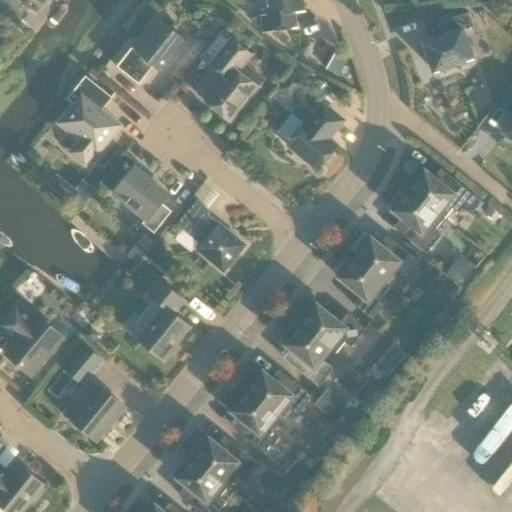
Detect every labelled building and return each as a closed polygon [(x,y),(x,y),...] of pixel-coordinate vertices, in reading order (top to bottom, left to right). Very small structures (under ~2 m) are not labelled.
[(261,16),(264,33),(297,28),(295,13),(305,12),(303,0),(268,0),(270,15),(261,16)] [(510,1),(508,0),(494,0),(491,4),(501,12),(510,1)] [(483,6),(476,9),(479,17),(486,14),(483,6)] [(475,26),(470,13),(447,21),(452,34),(425,43),(435,72),(474,59),(464,30),(475,26)] [(154,66),(163,73),(187,42),(161,21),(160,22),(163,24),(140,53),(137,51),(137,52),(132,48),(117,67),(139,84),(154,66)] [(205,101),(231,122),(259,88),(239,72),(252,56),(232,40),(210,66),(224,77),(205,101)] [(326,69),(338,76),(347,60),(334,54),(326,69)] [(279,89),(289,97),(301,82),(291,74),(279,89)] [(95,152),(98,154),(120,126),(96,106),(106,94),(86,78),(69,99),(75,104),(60,124),(82,141),(72,153),(85,164),(95,152)] [(280,134),(290,142),(287,145),(318,170),(338,147),(329,139),(344,121),(324,105),(310,124),(306,121),(305,124),(294,116),(280,134)] [(168,194),(136,169),(115,195),(146,220),(143,224),(154,234),(172,212),(161,203),(168,194)] [(409,191),(444,219),(453,208),(459,214),(465,206),(473,212),(481,201),(455,180),(448,190),(422,169),(412,181),(415,184),(409,191)] [(84,180),(76,189),(67,200),(78,209),(94,188),(84,180)] [(435,230),(444,219),(409,191),(403,199),(400,196),(390,208),(416,229),(408,238),(427,253),(442,235),(435,230)] [(210,211),(197,200),(177,225),(201,245),(197,250),(224,272),(246,245),(219,224),(213,231),(201,222),(210,211)] [(483,213),(494,222),(500,215),(489,206),(483,213)] [(355,258),(390,286),(399,275),(405,280),(420,262),(401,247),(394,257),(368,236),(358,248),(361,251),(355,258)] [(128,254),(137,261),(147,249),(137,242),(128,254)] [(381,297),(390,286),(355,258),(349,266),(346,263),(336,275),(362,296),(354,305),(373,320),(388,302),(381,297)] [(174,277),(184,285),(192,276),(182,268),(174,277)] [(185,301),(160,281),(149,295),(165,307),(138,340),(164,361),(191,328),(175,314),(185,301)] [(301,325),(330,349),(336,354),(345,343),(351,347),(366,329),(347,314),(340,324),(314,303),(304,315),(307,318),(301,325)] [(37,317),(35,319),(16,304),(0,323),(0,328),(16,342),(7,354),(32,375),(63,339),(37,317)] [(322,360),(330,349),(301,325),(295,332),(292,330),(282,342),(308,363),(301,372),(319,387),(334,369),(322,360)] [(84,335),(93,343),(100,334),(91,327),(84,335)] [(406,355),(393,344),(387,352),(399,362),(406,355)] [(86,345),(65,369),(83,385),(104,361),(86,345)] [(247,392),(282,420),(291,409),(297,414),(312,396),(293,381),(286,390),(260,370),(250,382),(253,384),(247,392)] [(58,398),(66,389),(56,380),(48,390),(58,398)] [(126,408),(98,386),(71,420),(97,442),(114,421),(115,422),(126,408)] [(322,397),(333,406),(339,398),(328,389),(322,397)] [(274,431),(282,420),(247,392),(242,399),(238,397),(229,409),(254,430),(247,439),(273,460),(281,450),(273,445),(280,436),(274,431)] [(327,414),(333,406),(322,397),(315,405),(327,414)] [(483,466),(511,431),(511,404),(470,454),(483,466)] [(194,459),(228,487),(237,476),(243,481),(258,463),(239,448),(232,457),(206,437),(196,449),(199,451),(194,459)] [(511,443),(496,462),(503,468),(511,457),(511,443)] [(220,498),(228,487),(194,459),(188,466),(184,464),(175,476),(200,497),(193,506),(200,511),(218,511),(226,503),(220,498)] [(308,470),(296,461),(285,475),(297,484),(308,470)] [(13,476),(0,465),(0,506),(7,511),(21,511),(44,485),(21,466),(13,476)] [(163,511),(152,503),(145,511),(163,511)] [(259,510),(261,511),(274,511),(277,509),(270,503),(265,503),(259,510)]
